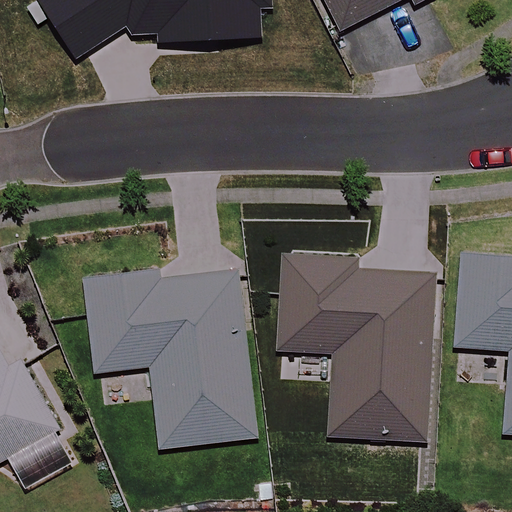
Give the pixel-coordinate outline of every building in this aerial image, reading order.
[(161,45),(263,36),(260,5),(271,4),(270,0),(43,0),(79,56),(121,30),(123,32),(125,34),(127,36),(129,38),(132,40),(135,41),(137,43),(140,44),(143,45),(146,45),(149,46),(152,46),(155,46),(158,46),(161,45)] [(326,0),(343,31),(403,0),(414,0),(417,6),(429,0),(326,0)] [(362,274),(363,258),(286,254),(281,353),(337,356),(333,438),(430,443),(439,278),(362,274)] [(511,257),(461,254),(453,351),(511,355),(511,363),(506,435),(511,435),(511,257)] [(257,439),(240,275),(161,283),(160,274),(88,282),(98,377),(155,371),(163,448),(257,439)] [(19,365),(5,338),(0,341),(0,464),(68,427),(31,359),(19,365)]
